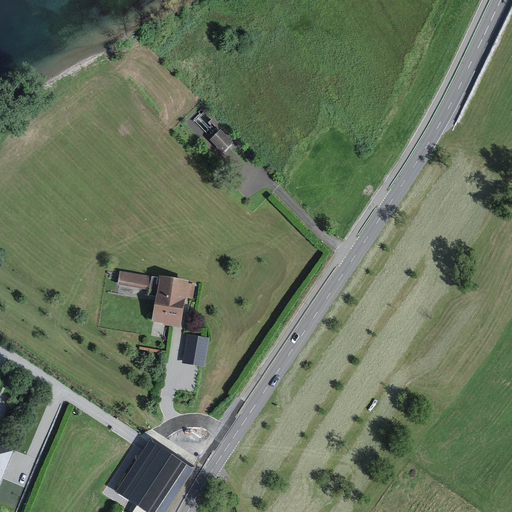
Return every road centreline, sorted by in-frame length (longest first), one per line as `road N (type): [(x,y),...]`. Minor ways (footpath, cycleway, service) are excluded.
road 1 (primary): [(499,0),(425,145),(187,511)]
road 2 (track): [(359,511),(484,361),(511,310)]
road 3 (track): [(219,456),(275,469),(324,511)]
